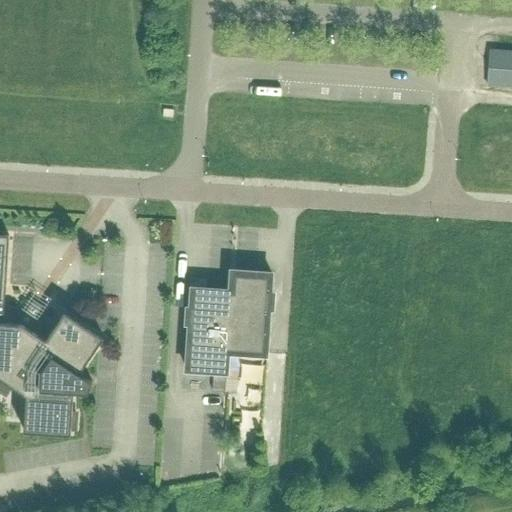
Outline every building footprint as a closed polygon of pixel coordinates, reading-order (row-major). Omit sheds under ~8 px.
[(511,51),(500,51),(491,50),(489,87),(511,88),(511,51)] [(42,307),(33,300),(17,324),(0,322),(0,314),(0,315),(4,315),(9,236),(0,234),(0,390),(6,394),(11,386),(26,396),(24,431),(71,434),(71,429),(75,429),(76,413),(72,413),(74,392),(88,393),(92,381),(80,373),(104,337),(65,311),(46,340),(35,333),(36,316),(42,307)] [(20,244),(19,288),(37,288),(38,244),(20,244)] [(232,270),(230,291),(231,291),(227,352),(228,352),(266,355),(272,273),(232,270)] [(231,291),(230,291),(192,288),(191,309),(187,308),(186,322),(190,323),(187,370),(227,373),(228,352),(227,352),(231,291)]
